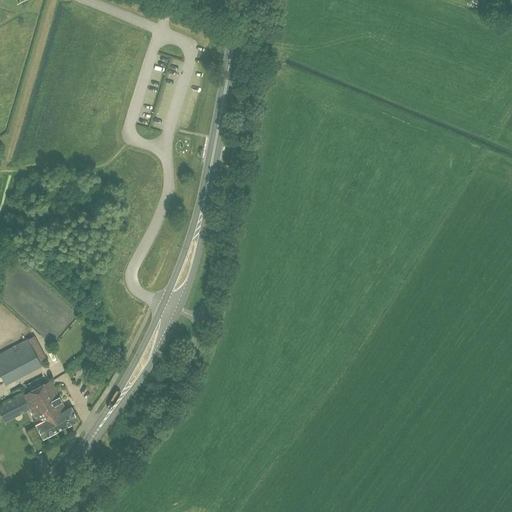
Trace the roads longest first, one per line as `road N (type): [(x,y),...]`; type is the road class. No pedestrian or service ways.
road 1 (unclassified): [(203,320),(266,0)]
road 2 (primary): [(210,170),(151,330),(94,433)]
road 3 (unclassified): [(73,511),(160,409),(203,320)]
road 4 (primary): [(210,170),(243,0)]
road 5 (primary): [(94,433),(148,369),(179,310)]
road 6 (primary): [(179,310),(210,170)]
